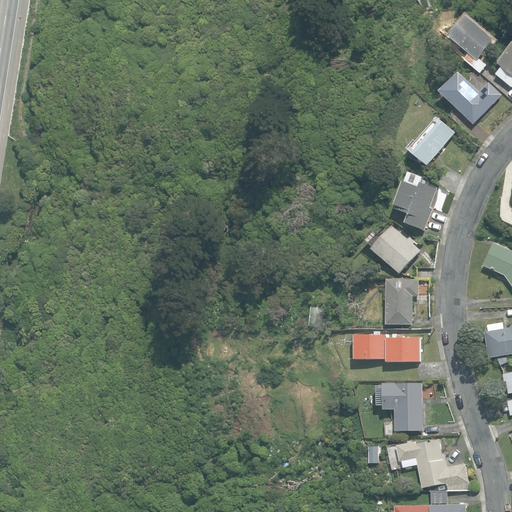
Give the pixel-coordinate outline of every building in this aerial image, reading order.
[(465,59),(481,73),(487,65),(481,60),(497,41),(470,18),(452,38),(470,54),(465,59)] [(497,75),(511,87),(511,49),(499,64),(503,67),(497,75)] [(442,93),(475,124),(502,96),(489,83),(480,93),(461,74),(442,93)] [(410,150),(429,166),(456,132),(437,117),(410,150)] [(407,224),(426,230),(434,209),(431,208),(438,189),(423,183),(424,178),(411,174),(408,183),(406,182),(397,206),(399,206),(398,210),(411,214),(407,224)] [(375,250),(402,274),(422,252),(414,244),(416,242),(412,238),(410,241),(395,228),(375,250)] [(511,250),(495,242),(484,265),(507,276),(511,283),(511,250)] [(388,325),(414,325),(414,297),(420,297),(420,279),(388,279),(388,325)] [(416,317),(416,326),(429,326),(429,317),(416,317)] [(486,332),(491,358),(511,353),(511,326),(510,328),(505,329),(504,322),(488,325),(489,332),(486,332)] [(388,359),(388,337),(388,334),(355,335),(355,359),(388,359)] [(422,337),(388,337),(388,359),(388,362),(422,362),(422,337)] [(397,409),(397,431),(424,430),(423,383),(384,383),(385,387),(379,387),(379,405),(385,405),(386,409),(397,409)] [(438,485),(440,490),(471,490),(466,464),(448,467),(446,459),(444,459),(440,440),(418,444),(418,441),(399,445),(402,461),(418,458),(424,488),(438,485)] [(370,446),(371,462),(380,462),(379,446),(370,446)] [(432,503),(449,503),(449,491),(432,491),(432,503)]
